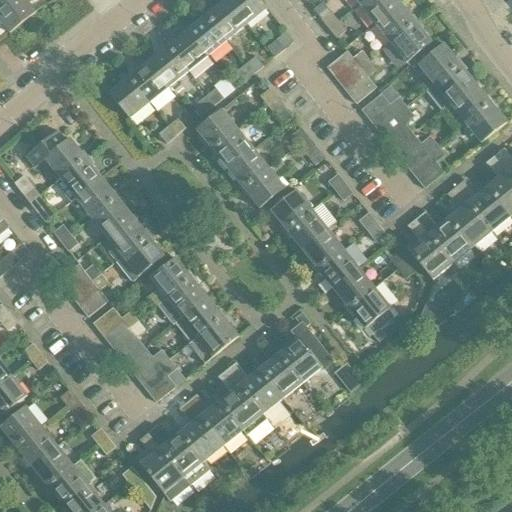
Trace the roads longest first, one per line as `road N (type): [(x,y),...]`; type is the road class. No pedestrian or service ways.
road 1 (secondary): [(349,511),(511,382)]
road 2 (unclassified): [(0,121),(141,0)]
